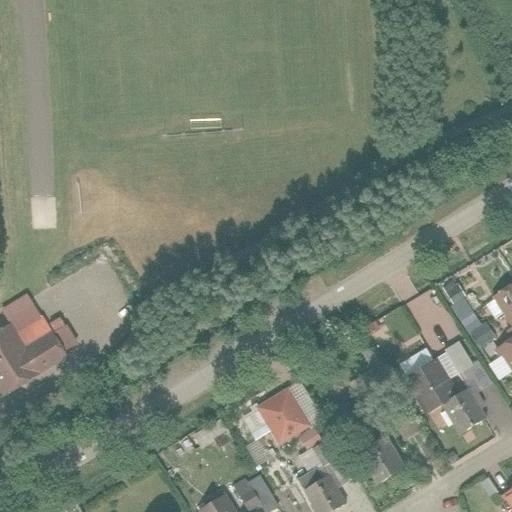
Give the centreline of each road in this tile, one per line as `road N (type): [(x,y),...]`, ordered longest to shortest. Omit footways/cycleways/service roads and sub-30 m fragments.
road 1 (residential): [(511,168),(200,371)]
road 2 (residential): [(0,489),(200,371)]
road 3 (residential): [(381,506),(511,428)]
